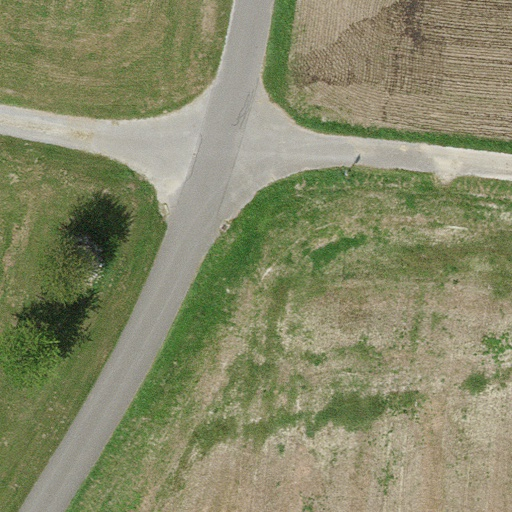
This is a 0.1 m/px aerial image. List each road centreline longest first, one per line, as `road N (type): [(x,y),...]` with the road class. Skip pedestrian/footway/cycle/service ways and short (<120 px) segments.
road 1 (unclassified): [(47,511),(131,367),(235,148),(258,0)]
road 2 (track): [(0,120),(61,135),(511,173)]
